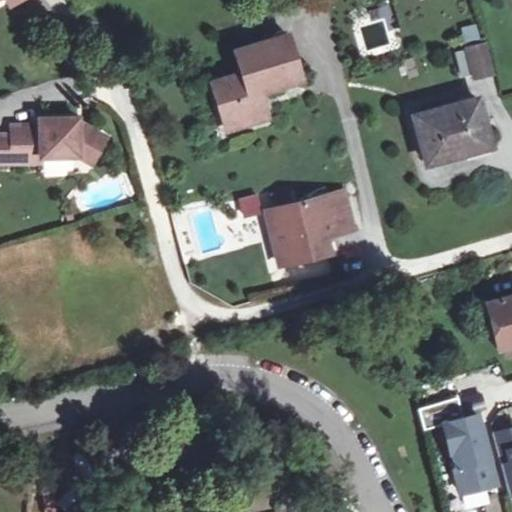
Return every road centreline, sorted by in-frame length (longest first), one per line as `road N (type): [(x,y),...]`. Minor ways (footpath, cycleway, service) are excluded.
road 1 (residential): [(0,108),(92,80),(122,95),(180,294),(196,309),(223,313),(511,239)]
road 2 (residential): [(0,419),(223,377),(265,382),(313,401),(391,511)]
